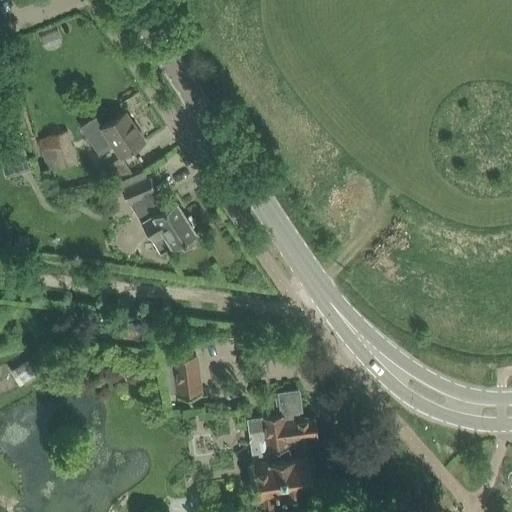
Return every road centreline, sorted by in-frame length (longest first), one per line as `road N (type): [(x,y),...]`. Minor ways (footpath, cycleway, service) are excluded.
road 1 (tertiary): [(129,0),(321,290)]
road 2 (track): [(0,271),(303,310)]
road 3 (tertiary): [(321,290),(334,321),(398,391),(437,413),(511,425)]
road 4 (tertiary): [(511,400),(453,391),(421,375),(321,290)]
